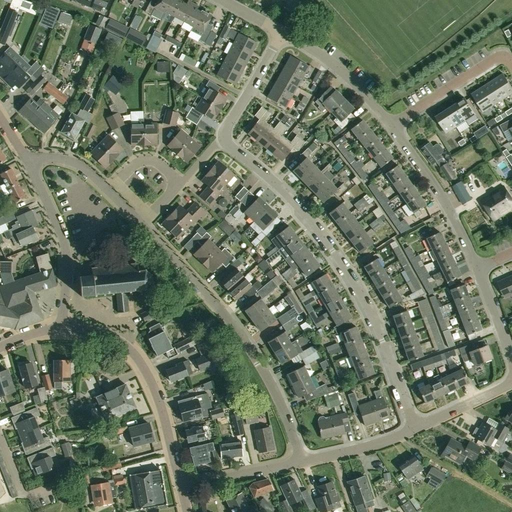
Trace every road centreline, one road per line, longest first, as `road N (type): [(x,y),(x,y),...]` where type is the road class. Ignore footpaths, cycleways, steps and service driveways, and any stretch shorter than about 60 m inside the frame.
road 1 (residential): [(224,137),(335,252),(374,319),(414,428)]
road 2 (residential): [(300,461),(250,349),(141,225)]
road 3 (residential): [(180,487),(140,362),(117,341),(62,329)]
road 4 (residential): [(62,329),(62,238),(28,164)]
road 5 (residential): [(477,269),(440,195),(391,126)]
road 6 (residential): [(391,126),(330,62),(282,33)]
road 7 (residential): [(391,126),(491,60),(511,66)]
road 8 (residential): [(180,487),(300,461)]
road 9 (residential): [(282,33),(224,137)]
